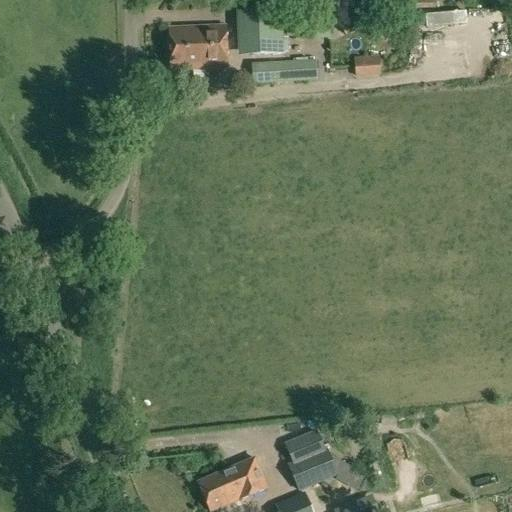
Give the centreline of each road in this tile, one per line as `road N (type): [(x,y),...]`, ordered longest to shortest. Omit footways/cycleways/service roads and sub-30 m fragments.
road 1 (unclassified): [(37,272),(94,234),(125,193),(135,157),(128,0)]
road 2 (unclassified): [(130,511),(37,272)]
